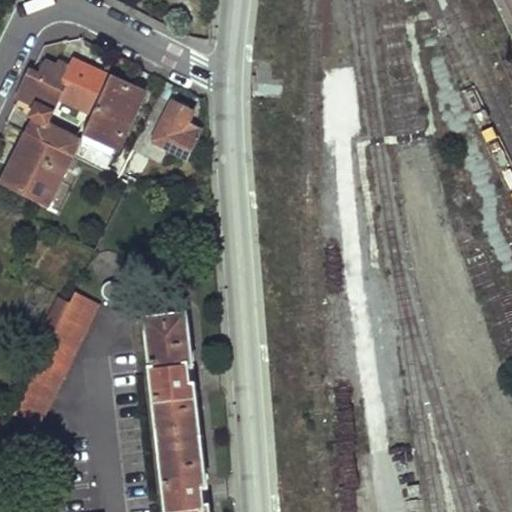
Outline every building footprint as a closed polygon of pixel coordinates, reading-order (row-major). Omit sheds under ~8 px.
[(34,70),(21,96),(37,104),(31,117),(40,121),(45,123),(51,126),(64,101),(95,117),(114,77),(78,60),(71,73),(53,64),(47,77),(34,70)] [(95,117),(89,131),(119,147),(147,93),(114,77),(95,117)] [(160,101),(132,154),(147,160),(151,162),(151,161),(159,146),(165,149),(186,158),(194,139),(185,135),(196,115),(174,105),(173,108),(160,101)] [(40,121),(33,134),(38,137),(45,123),(40,121)] [(38,137),(77,157),(83,142),(51,126),(45,123),(38,137)] [(32,134),(8,181),(54,204),(60,193),(77,157),(38,137),(33,134),(32,134)] [(83,142),(77,157),(88,163),(107,173),(115,158),(83,142)] [(159,146),(151,161),(158,163),(165,149),(159,146)] [(132,154),(120,179),(130,185),(134,187),(147,160),(132,154)] [(77,157),(60,193),(71,198),(88,163),(77,157)] [(94,270),(95,274),(97,277),(100,280),(106,282),(112,282),(117,281),(121,277),(122,275),(124,270),(124,265),(122,261),(119,257),(116,254),(112,253),(106,253),(101,255),(97,258),(94,264),(94,270)] [(107,298),(108,300),(111,302),(114,303),(117,302),(120,301),(122,298),(122,295),(122,292),(121,290),(118,287),(113,287),(110,287),(108,289),(106,292),(106,296),(107,298)] [(53,338),(14,415),(39,428),(100,304),(76,293),(71,302),(53,338)] [(71,302),(61,297),(42,333),(53,338),(71,302)] [(149,319),(170,511),(210,511),(189,315),(149,319)]
